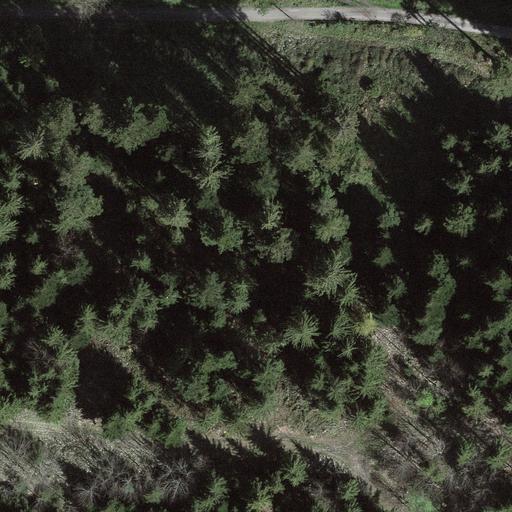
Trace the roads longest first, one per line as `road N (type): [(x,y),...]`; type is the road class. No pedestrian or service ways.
road 1 (track): [(0,437),(344,448),(389,511)]
road 2 (track): [(335,10),(0,4)]
road 3 (track): [(511,34),(335,10)]
